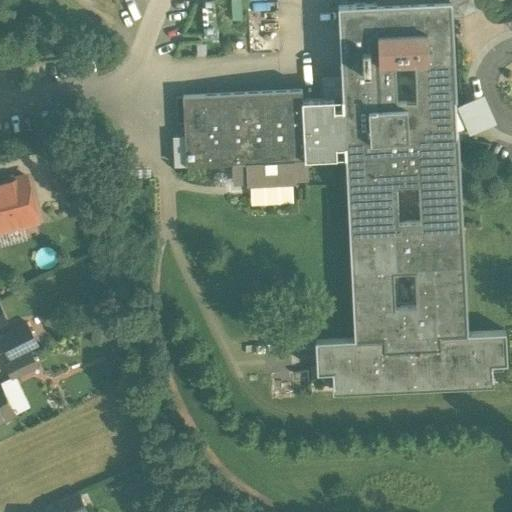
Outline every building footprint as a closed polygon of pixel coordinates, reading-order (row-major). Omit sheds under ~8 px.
[(377,4),(340,6),(344,98),(345,99),(347,157),(356,337),(317,339),(318,370),(334,370),(335,384),(333,384),(334,390),(495,383),(494,376),(493,376),(492,362),(507,361),(506,330),(468,332),(459,137),(458,132),(474,125),(470,116),(466,106),(459,109),(457,104),(454,37),(453,15),(452,0),(413,2),(377,4)] [(412,0),(413,2),(452,0),(453,15),(464,15),(476,8),(472,0),(412,0)] [(16,44),(0,45),(0,67),(19,65),(16,44)] [(303,89),(184,94),(187,164),(235,162),(236,174),(250,173),(250,181),(294,179),(294,177),(307,176),(306,159),(347,157),(345,99),(344,98),(303,99),(303,89)] [(58,147),(46,150),(56,191),(69,188),(58,147)] [(28,176),(0,182),(0,229),(39,220),(28,176)] [(28,321),(0,335),(0,338),(10,360),(39,346),(28,321)] [(33,352),(7,364),(12,377),(39,364),(33,352)] [(0,379),(0,378),(0,420),(16,412),(0,379)] [(87,511),(78,491),(49,505),(51,511),(87,511)]
